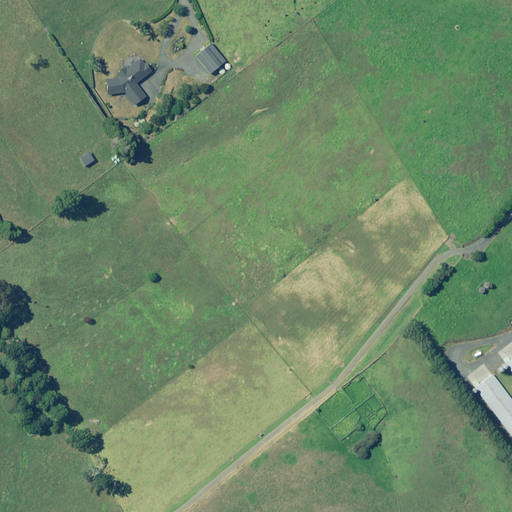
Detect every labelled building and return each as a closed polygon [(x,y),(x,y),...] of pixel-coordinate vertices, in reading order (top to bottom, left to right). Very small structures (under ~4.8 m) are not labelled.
[(224,62),(210,43),(192,56),(207,75),(224,62)] [(118,78),(104,80),(106,94),(122,92),(133,106),(145,96),(136,83),(150,73),(139,59),(126,69),(124,67),(115,74),(118,78)] [(231,67),(228,62),(217,70),(221,75),(231,67)] [(485,280),(481,284),(486,289),(490,285),(485,280)] [(507,367),(504,363),(496,369),(499,373),(507,367)] [(475,388),(511,436),(511,399),(493,374),(475,388)] [(468,397),(476,391),(473,387),(465,393),(468,397)]
